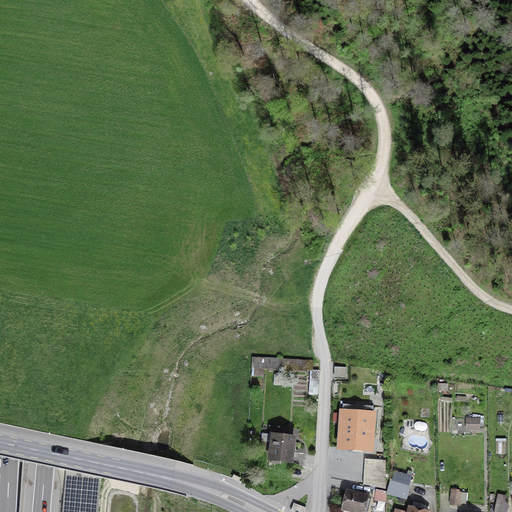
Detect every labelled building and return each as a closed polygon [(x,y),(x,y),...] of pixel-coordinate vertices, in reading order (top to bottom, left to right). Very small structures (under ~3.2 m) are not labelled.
[(346,379),(346,368),(335,368),(335,379),(346,379)] [(376,413),(340,411),(337,452),(373,454),(376,413)] [(480,420),(466,419),(465,431),(479,431),(480,420)] [(294,465),(297,438),(270,435),(267,463),(294,465)] [(386,460),(365,459),(363,485),(386,489),(386,460)] [(412,476),(393,470),(386,494),(407,500),(411,485),(409,485),(412,476)] [(97,511),(100,479),(66,477),(63,511),(62,511),(97,511)] [(364,511),(368,496),(347,491),(342,511),(346,511),(364,511)] [(460,493),(451,491),(449,504),(458,505),(460,493)]
